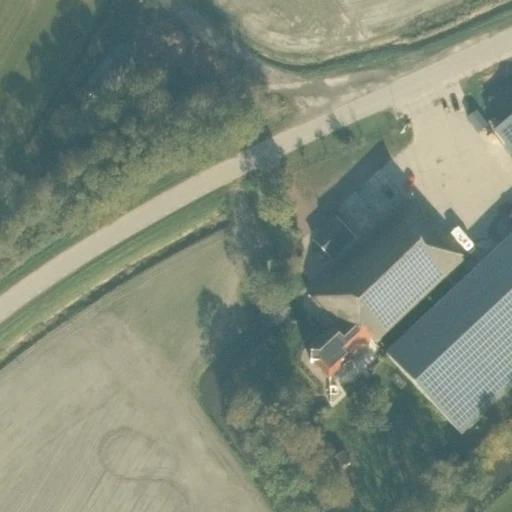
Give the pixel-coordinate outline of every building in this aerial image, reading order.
[(349,79),(381,78),(380,65),(348,66),(349,79)] [(511,154),(511,117),(494,132),(511,154)] [(511,238),(493,257),(492,256),(473,274),(407,204),(309,296),(339,329),(310,360),(329,381),(372,340),(376,344),(445,279),(456,290),(386,356),(461,436),(511,387),(511,238)] [(336,221),(313,243),(330,261),(353,239),(336,221)] [(337,474),(350,464),(342,454),(329,463),(337,474)]
